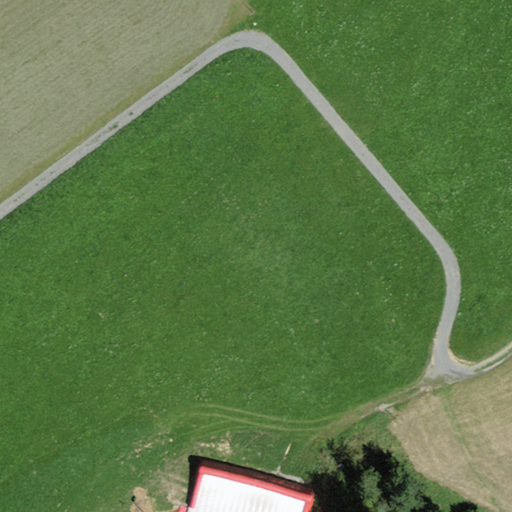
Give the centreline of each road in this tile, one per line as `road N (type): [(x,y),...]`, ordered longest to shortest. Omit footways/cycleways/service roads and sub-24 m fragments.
road 1 (track): [(0,213),(217,48),(257,40),(315,94),(446,256),(453,295),(437,381)]
road 2 (track): [(511,353),(333,424),(227,511)]
